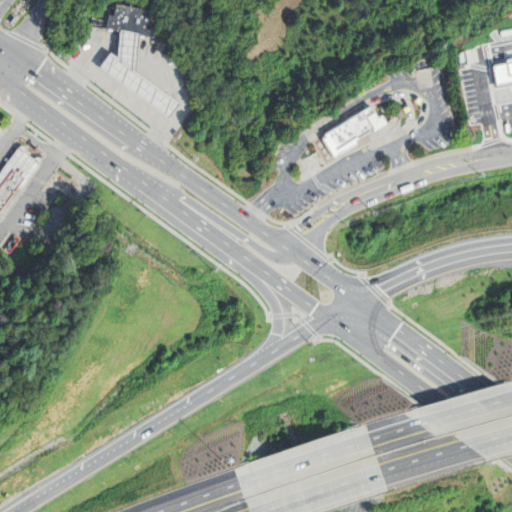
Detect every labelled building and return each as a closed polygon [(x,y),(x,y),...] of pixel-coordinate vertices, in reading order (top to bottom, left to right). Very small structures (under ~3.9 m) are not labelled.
[(116,3),(113,16),(109,15),(106,27),(125,31),(143,34),(150,35),(155,11),(116,3)] [(104,67),(115,52),(122,58),(125,31),(143,34),(140,71),(184,103),(173,119),(104,67)] [(386,122),(371,132),(369,129),(354,138),(355,141),(333,156),(321,137),(324,136),(322,134),(369,104),(377,117),(381,114),(386,122)] [(185,119),(188,115),(193,119),(190,123),(185,119)] [(43,158),(43,157),(42,156),(40,156),(38,156),(37,157),(36,158),(28,153),(29,151),(29,150),(29,148),(28,147),(27,146),(26,145),(24,145),(23,145),(22,146),(21,147),(0,176),(0,212),(2,214),(19,190),(23,193),(44,164),(45,163),(45,161),(45,160),(44,158),(43,158)]
